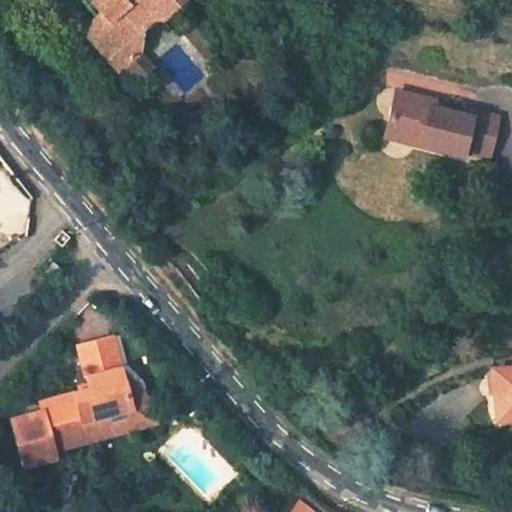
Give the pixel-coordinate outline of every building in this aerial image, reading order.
[(151,21),(179,0),(178,0),(96,0),(97,1),(97,3),(98,4),(106,13),(101,17),(96,20),(87,32),(115,68),(137,52),(133,35),(132,29),(148,17),(151,21)] [(106,13),(98,4),(94,8),(101,17),(106,13)] [(133,35),(151,21),(148,17),(132,29),(133,35)] [(410,147),(458,159),(460,153),(489,160),(498,122),(473,116),(471,122),(433,111),(435,106),(395,96),(385,134),(411,141),(410,147)] [(384,140),(410,147),(411,141),(385,134),(384,140)] [(90,390),(41,404),(43,413),(53,451),(89,441),(83,421),(131,407),(112,337),(78,348),(90,390)] [(511,369),(489,371),(492,423),(511,421),(511,369)] [(53,451),(43,413),(12,421),(24,467),(55,458),(53,451)] [(298,491),(283,511),(320,511),(322,509),(298,491)]
